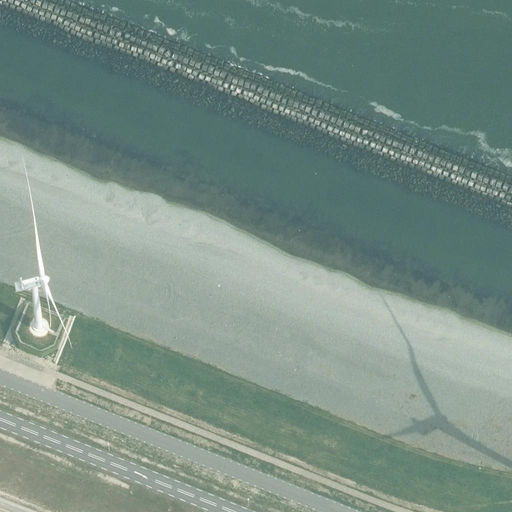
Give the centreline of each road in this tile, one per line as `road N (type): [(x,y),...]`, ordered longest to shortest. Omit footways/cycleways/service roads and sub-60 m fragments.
road 1 (unclassified): [(344,511),(0,375)]
road 2 (secondary): [(232,511),(0,419)]
